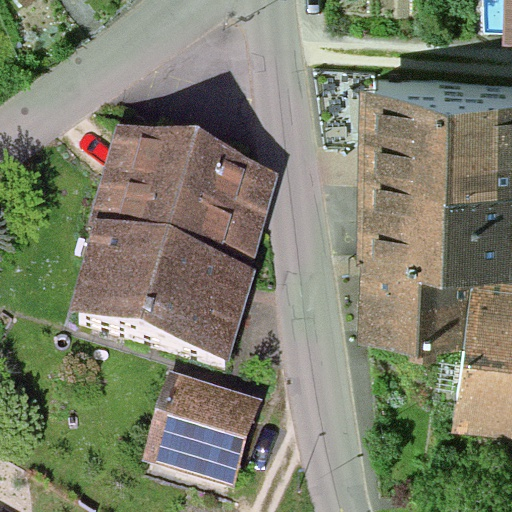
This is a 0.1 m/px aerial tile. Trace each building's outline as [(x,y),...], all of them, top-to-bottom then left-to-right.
[(34,0),(17,0),(25,8),(34,0)] [(511,47),(511,0),(503,0),(503,47),(511,47)] [(511,99),(364,91),(354,266),(362,266),(358,349),(460,355),(454,432),(511,439),(511,99)] [(71,312),(231,360),(257,270),(252,269),(281,172),(118,123),(89,221),(98,223),(71,312)] [(171,372),(143,460),(235,489),(264,401),(171,372)]
